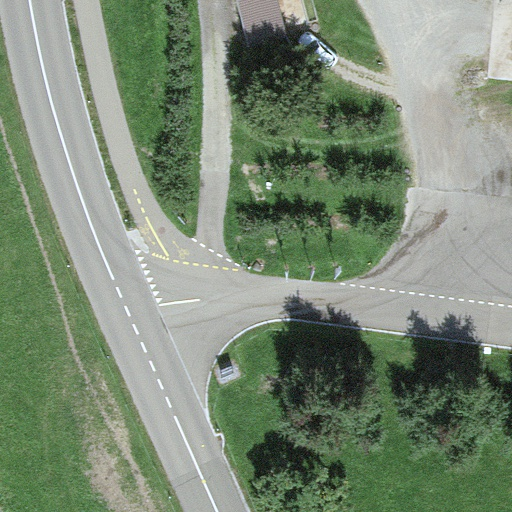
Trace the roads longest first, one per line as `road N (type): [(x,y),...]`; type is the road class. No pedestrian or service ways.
road 1 (unclassified): [(138,320),(310,299),(511,328)]
road 2 (tertiary): [(138,320),(73,153),(38,0)]
road 3 (tertiary): [(220,511),(138,320)]
